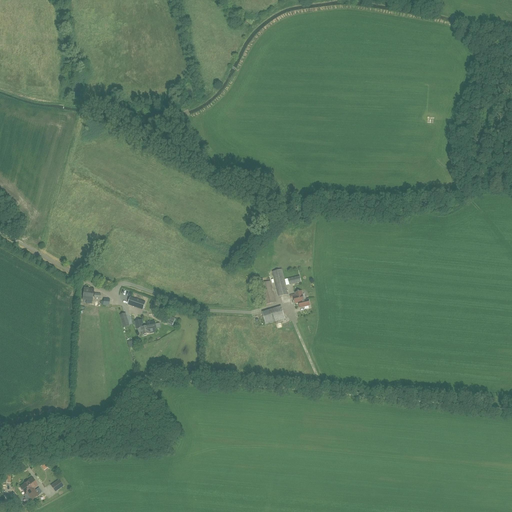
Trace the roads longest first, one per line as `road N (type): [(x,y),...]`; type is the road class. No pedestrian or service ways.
road 1 (unclassified): [(255,311),(197,308),(122,283),(104,291),(0,231)]
road 2 (track): [(30,458),(171,446),(174,431),(148,385)]
